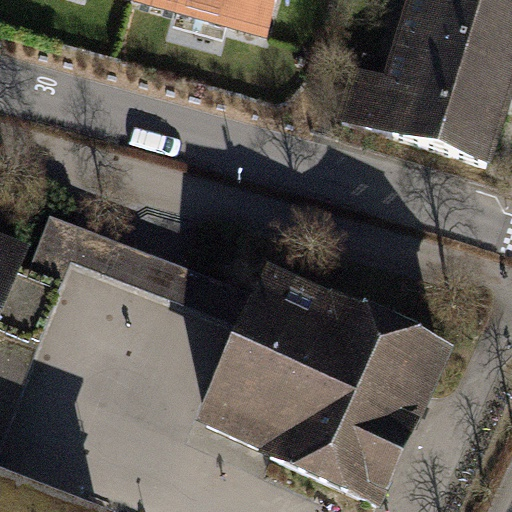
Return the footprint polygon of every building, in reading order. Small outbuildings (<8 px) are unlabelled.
[(133,0),(270,37),(280,0),(133,0)] [(511,100),(511,0),(440,0),(411,95),(361,79),(346,127),(490,172),(511,100)] [(0,330),(26,258),(0,248),(0,330)] [(271,290),(208,428),(274,457),(273,461),(378,508),(443,364),(338,316),(337,319),(271,290)] [(117,511),(0,471),(0,511),(117,511)]
